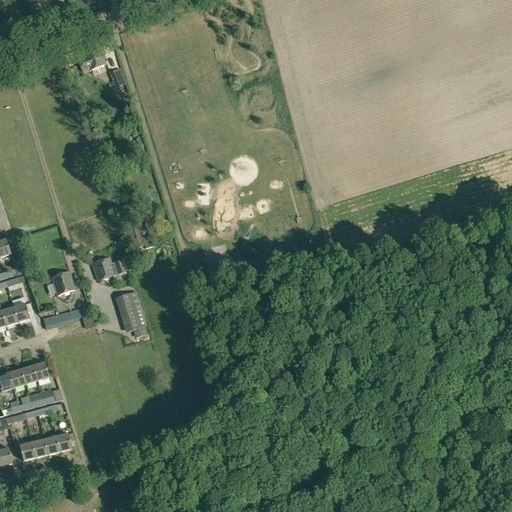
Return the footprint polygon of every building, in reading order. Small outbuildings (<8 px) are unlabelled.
[(31,6),(38,22),(52,16),(49,9),(51,9),(48,2),(53,0),(25,0),(28,7),(31,6)] [(77,59),(83,73),(89,71),(106,64),(99,49),(82,56),(83,57),(77,59)] [(109,74),(116,89),(124,86),(118,71),(109,74)] [(98,136),(91,139),(95,151),(102,149),(98,136)] [(0,242),(0,259),(12,256),(7,241),(0,242)] [(205,260),(209,275),(228,270),(224,255),(205,260)] [(92,264),(98,282),(119,275),(127,272),(123,260),(112,264),(110,258),(92,264)] [(4,273),(6,279),(18,275),(16,269),(4,273)] [(51,278),(58,297),(76,290),(70,272),(51,278)] [(18,278),(6,282),(8,288),(20,284),(18,278)] [(134,331),(136,339),(149,334),(147,327),(137,292),(116,298),(127,333),(134,331)] [(14,309),(19,324),(31,320),(26,305),(14,309)] [(82,318),(92,315),(90,307),(75,311),(77,319),(82,318)] [(2,313),(7,328),(19,324),(14,309),(2,313)] [(78,322),(77,319),(75,311),(69,313),(72,323),(78,322)] [(64,314),(67,325),(72,323),(69,313),(64,314)] [(93,321),(92,315),(82,318),(84,324),(93,321)] [(84,324),(85,329),(95,326),(93,321),(84,324)] [(33,367),(38,382),(50,379),(45,363),(33,367)] [(21,371),(26,386),(38,382),(33,367),(21,371)] [(9,374),(14,390),(26,386),(21,371),(9,374)] [(0,377),(0,387),(2,393),(14,390),(9,374),(0,377)] [(43,400),(45,406),(63,401),(59,390),(53,392),(54,396),(43,400)] [(41,393),(31,396),(33,402),(43,400),(41,393)] [(19,406),(21,412),(33,409),(31,403),(29,397),(21,399),(23,405),(19,406)] [(31,403),(33,409),(45,406),(43,400),(33,402),(31,403)] [(64,403),(48,407),(50,413),(51,413),(51,415),(66,411),(64,403)] [(2,411),(4,417),(21,412),(19,406),(2,411)] [(48,407),(36,411),(38,417),(50,413),(48,407)] [(36,411),(24,414),(26,420),(38,417),(36,411)] [(24,414),(7,419),(8,425),(26,420),(24,414)] [(7,419),(0,420),(0,432),(9,430),(8,425),(7,419)] [(56,438),(60,453),(72,450),(68,435),(56,438)] [(44,441),(48,456),(60,453),(56,438),(44,441)] [(32,444),(36,459),(48,456),(44,441),(32,444)] [(20,447),(24,462),(36,459),(32,444),(20,447)] [(0,451),(0,466),(0,468),(12,465),(9,450),(0,451)]
